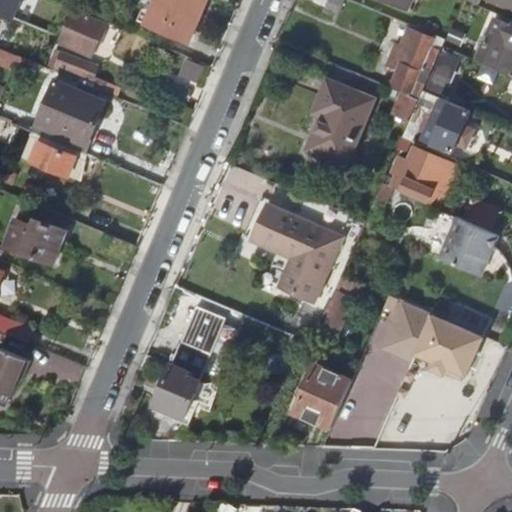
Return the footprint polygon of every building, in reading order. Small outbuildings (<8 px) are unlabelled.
[(13,0),(0,0),(0,4),(10,9),(13,0)] [(68,18),(72,7),(54,0),(33,0),(32,3),(68,18)] [(209,0),(156,0),(147,24),(192,43),(209,0)] [(348,0),(307,0),(342,14),(348,0)] [(415,0),(380,0),(410,13),(415,0)] [(477,4),(467,0),(465,5),(475,9),(477,4)] [(107,22),(88,14),(84,24),(78,22),(79,17),(74,15),(63,42),(94,55),(107,22)] [(511,21),(496,14),(487,34),(482,48),(479,54),(510,67),(511,62),(511,21)] [(415,27),(395,19),(390,31),(410,39),(415,27)] [(476,46),(482,48),(487,34),(483,33),(476,46)] [(421,101),(448,41),(440,38),(438,43),(423,37),(415,55),(400,48),(391,69),(402,73),(395,90),(405,95),(421,101)] [(26,60),(0,48),(0,63),(21,73),(26,60)] [(56,72),(60,74),(79,82),(86,65),(63,55),(56,72)] [(439,85),(454,92),(464,69),(449,63),(439,85)] [(57,82),(78,91),(82,83),(79,82),(60,74),(57,82)] [(57,82),(35,133),(57,142),(68,116),(71,118),(74,112),(70,110),(78,91),(57,82)] [(321,129),(312,152),(349,168),(376,101),(331,82),(312,126),(321,129)] [(147,110),(97,89),(77,139),(126,160),(147,110)] [(412,123),(421,101),(405,95),(396,116),(412,123)] [(477,110),(458,102),(447,128),(451,131),(445,145),(459,151),(477,110)] [(405,134),(400,146),(408,149),(413,138),(405,134)] [(31,137),(22,159),(77,182),(85,163),(40,144),(41,141),(31,137)] [(401,187),(427,199),(445,159),(419,147),(417,151),(412,148),(408,158),(400,154),(394,169),(406,175),(401,187)] [(349,168),(312,152),(308,160),(346,175),(349,168)] [(469,217),(492,228),(502,205),(479,195),(469,217)] [(278,285),(300,295),(328,232),(267,204),(251,239),(290,257),(278,285)] [(469,217),(459,213),(441,254),(483,273),(500,232),(492,228),(469,217)] [(18,218),(7,244),(57,264),(70,232),(36,218),(33,225),(18,218)] [(328,232),(300,295),(317,303),(345,239),(328,232)] [(133,261),(139,248),(112,237),(107,250),(133,261)] [(0,330),(31,343),(35,332),(0,317),(0,292),(7,276),(0,273),(0,330)] [(443,316),(483,334),(490,318),(451,300),(443,316)] [(200,307),(175,366),(191,373),(189,376),(203,382),(229,319),(200,307)] [(434,389),(453,348),(429,338),(411,379),(434,389)] [(453,348),(434,389),(435,389),(453,397),(454,398),(472,357),(453,348)] [(0,401),(9,405),(20,379),(26,381),(33,362),(5,350),(0,361),(0,401)] [(332,426),(353,378),(318,363),(297,410),(332,426)] [(191,373),(175,366),(158,406),(188,419),(203,382),(189,376),(191,373)] [(448,408),(453,397),(435,389),(430,400),(432,406),(441,410),(448,408)] [(254,511),(260,500),(248,499),(242,511),(254,511)]
